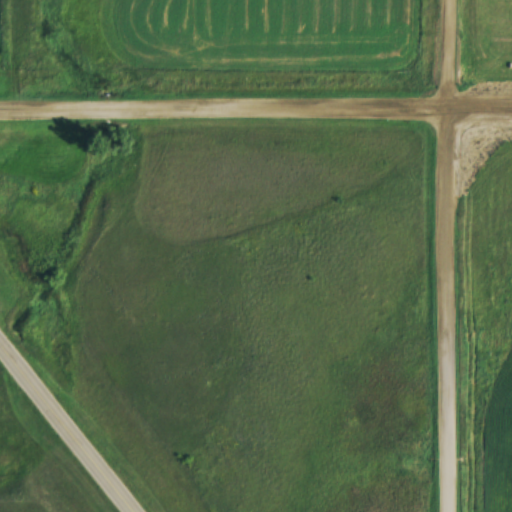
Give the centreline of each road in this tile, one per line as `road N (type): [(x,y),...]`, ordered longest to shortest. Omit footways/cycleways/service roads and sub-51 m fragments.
road 1 (residential): [(0,118),(511,116)]
road 2 (tertiary): [(458,511),(458,0)]
road 3 (tertiary): [(133,511),(0,342)]
